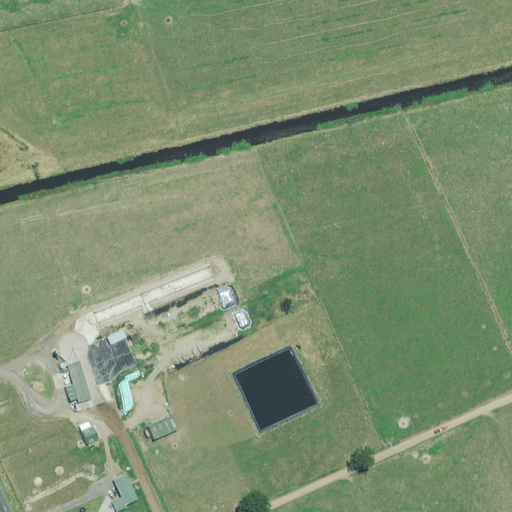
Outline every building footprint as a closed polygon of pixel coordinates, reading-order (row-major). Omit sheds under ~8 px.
[(248,328),(240,310),(225,317),(233,335),(248,328)] [(126,337),(122,330),(106,337),(110,345),(126,337)] [(90,399),(79,361),(67,365),(73,385),(65,387),(69,401),(76,399),(77,402),(90,399)] [(177,429),(172,415),(146,426),(152,440),(177,429)] [(98,440),(92,426),(81,431),(86,444),(98,440)] [(137,499),(125,474),(113,480),(121,497),(111,502),(115,511),(116,511),(126,508),(124,505),(137,499)]
